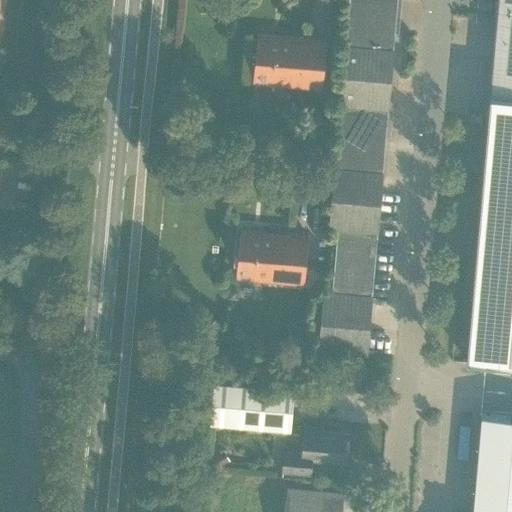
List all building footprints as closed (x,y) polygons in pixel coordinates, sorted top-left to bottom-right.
[(348,0),(334,158),(383,162),(397,0),(348,0)] [(511,0),(497,0),(489,98),(511,99),(511,0)] [(253,83),(320,89),(325,43),(257,37),(253,83)] [(383,162),(334,158),(333,166),(327,227),(336,228),(330,289),(322,289),(317,350),(366,354),(383,162)] [(235,279),(303,285),(307,236),(240,230),(235,279)] [(351,380),(364,381),(365,370),(352,369),(351,380)] [(272,433),(286,434),(289,429),(290,430),(294,389),(214,383),(210,423),(270,428),(272,433)] [(511,511),(511,416),(481,413),(472,511),(511,511)] [(345,461),(347,434),(322,431),(322,427),(304,425),(302,453),(284,451),(283,470),(310,473),(312,458),(345,461)] [(209,458),(215,468),(230,459),(225,449),(209,458)] [(284,511),(340,511),(343,492),(287,487),(284,511)]
